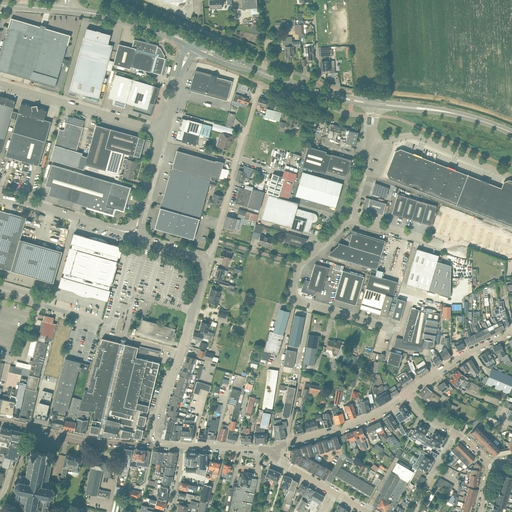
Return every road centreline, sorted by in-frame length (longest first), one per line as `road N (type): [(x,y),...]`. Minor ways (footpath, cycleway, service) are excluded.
road 1 (secondary): [(374,101),(304,85),(192,41)]
road 2 (residential): [(200,261),(155,440)]
road 3 (residential): [(258,88),(213,246),(200,261)]
road 4 (secondary): [(193,49),(368,106)]
road 5 (unclassified): [(163,132),(0,83)]
road 6 (unclassified): [(511,177),(418,136),(370,139)]
road 7 (unclassified): [(377,350),(377,324),(294,299),(298,264)]
road 8 (residential): [(272,453),(377,413),(406,393)]
road 9 (unclassified): [(134,230),(0,198)]
road 10 (residential): [(0,420),(121,443)]
road 11 (residential): [(511,330),(406,393)]
